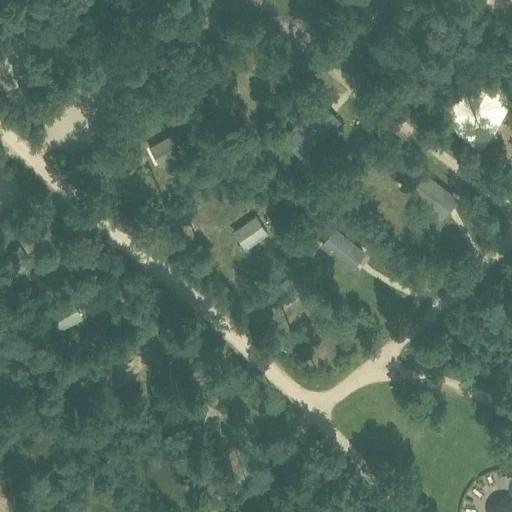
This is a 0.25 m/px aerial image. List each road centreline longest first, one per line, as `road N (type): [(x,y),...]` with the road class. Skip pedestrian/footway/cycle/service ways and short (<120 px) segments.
road 1 (track): [(230,511),(311,414),(369,372),(511,236)]
road 2 (track): [(511,209),(365,88)]
road 3 (track): [(369,372),(451,386),(511,412)]
